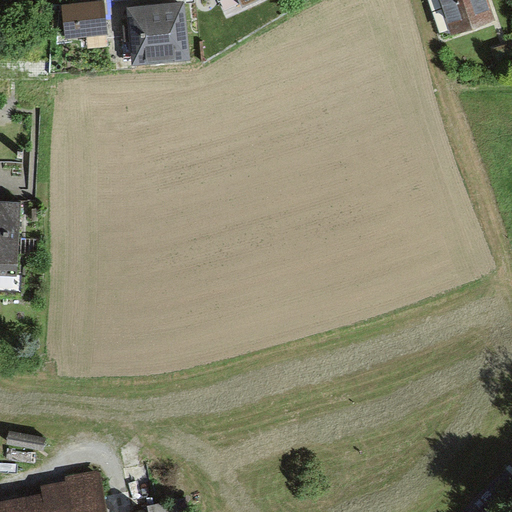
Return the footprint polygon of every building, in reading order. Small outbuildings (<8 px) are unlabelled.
[(487,0),(439,0),(451,34),(494,20),(487,0)] [(102,2),(61,6),(64,36),(105,32),(102,2)] [(183,2),(126,7),(131,65),(188,60),(183,2)] [(511,41),(492,48),(498,66),(511,61),(511,41)] [(21,203),(0,201),(0,275),(16,277),(21,203)] [(44,438),(10,432),(8,444),(42,451),(44,438)] [(0,511),(106,511),(99,470),(66,477),(67,482),(42,486),(44,494),(0,502),(0,511)] [(150,511),(188,511),(185,498),(149,506),(150,511)]
